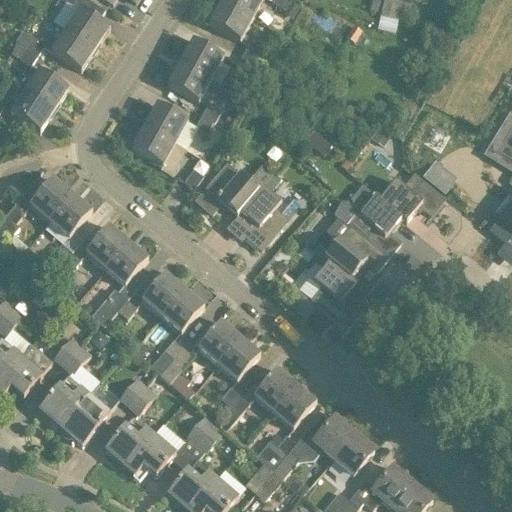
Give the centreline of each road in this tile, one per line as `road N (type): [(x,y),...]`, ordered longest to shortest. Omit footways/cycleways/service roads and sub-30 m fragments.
road 1 (residential): [(349,383),(99,166),(98,110),(167,0)]
road 2 (residential): [(349,383),(450,254),(511,308)]
road 3 (residential): [(494,511),(349,383)]
